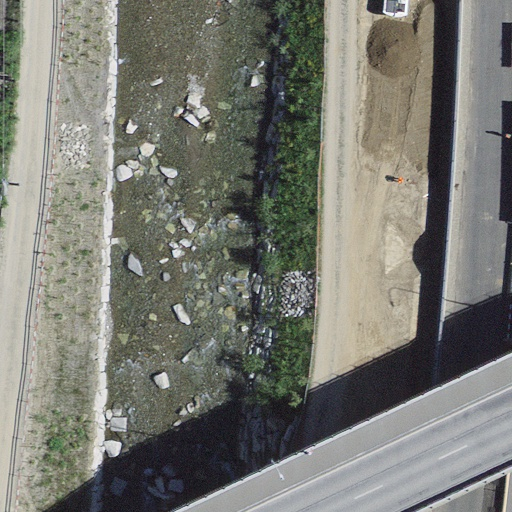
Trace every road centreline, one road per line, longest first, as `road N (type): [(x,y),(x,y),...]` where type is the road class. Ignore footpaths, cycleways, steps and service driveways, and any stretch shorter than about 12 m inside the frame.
road 1 (unclassified): [(23,511),(57,324),(71,0)]
road 2 (motorway): [(511,173),(482,511)]
road 3 (secondary): [(511,424),(327,511)]
